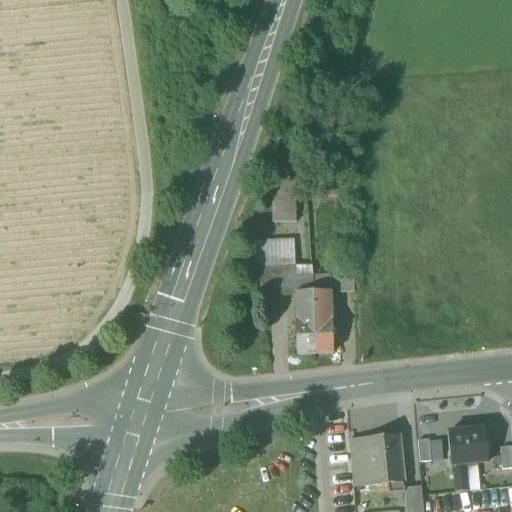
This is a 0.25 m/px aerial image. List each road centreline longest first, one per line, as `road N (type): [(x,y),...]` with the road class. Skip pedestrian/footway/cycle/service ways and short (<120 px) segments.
road 1 (track): [(122,0),(147,184),(136,273),(114,320),(85,350),(0,377)]
road 2 (primary): [(284,0),(137,412)]
road 3 (residential): [(137,412),(511,366)]
road 4 (residential): [(0,425),(137,412)]
